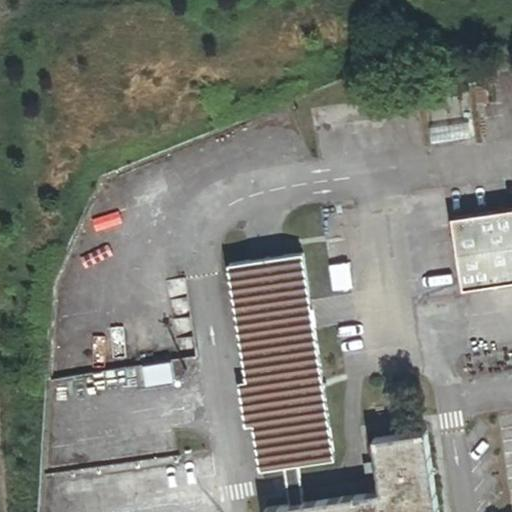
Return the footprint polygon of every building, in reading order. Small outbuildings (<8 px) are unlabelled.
[(511,209),(452,219),(463,292),(511,284),(511,209)] [(335,461),(303,252),(231,264),(263,472),(286,469),(299,467),(335,461)] [(173,363),(147,369),(152,388),(177,383),(173,363)] [(438,511),(427,431),(377,439),(380,460),(367,462),(369,473),(381,471),(384,491),(304,503),(292,505),(268,509),(268,511),(438,511)] [(299,467),(286,469),(292,505),(304,503),(299,467)]
